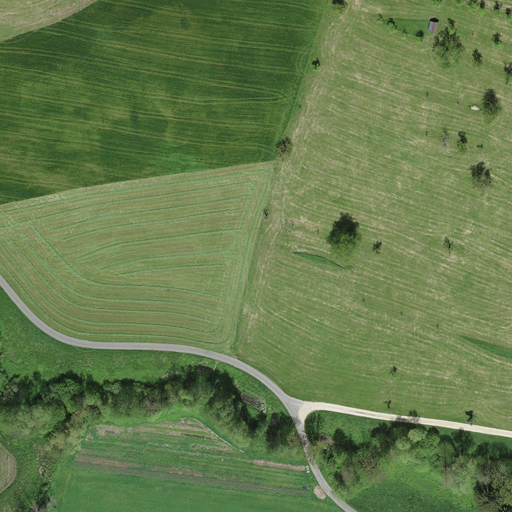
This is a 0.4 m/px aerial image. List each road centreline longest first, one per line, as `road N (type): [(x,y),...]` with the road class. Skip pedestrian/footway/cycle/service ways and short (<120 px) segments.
road 1 (track): [(295,406),(511,435)]
road 2 (track): [(235,363),(232,344),(266,188)]
